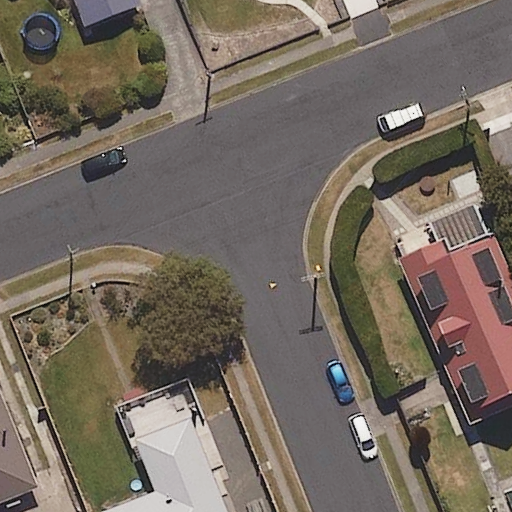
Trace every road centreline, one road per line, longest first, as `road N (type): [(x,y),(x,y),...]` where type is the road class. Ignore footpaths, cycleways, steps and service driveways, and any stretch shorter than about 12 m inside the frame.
road 1 (residential): [(215,156),(355,511)]
road 2 (residential): [(215,156),(511,38)]
road 3 (residential): [(0,239),(215,156)]
